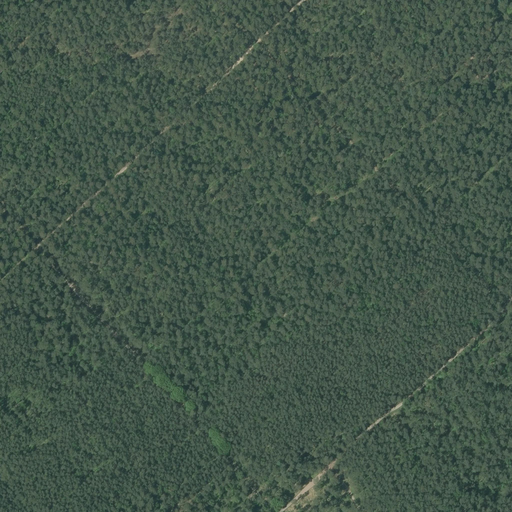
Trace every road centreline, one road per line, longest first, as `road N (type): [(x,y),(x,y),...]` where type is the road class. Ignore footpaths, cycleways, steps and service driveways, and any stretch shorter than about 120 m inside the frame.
road 1 (track): [(251,44),(508,309)]
road 2 (track): [(33,247),(269,511)]
road 3 (unknown): [(280,511),(452,369),(508,309)]
road 4 (track): [(33,247),(251,44)]
